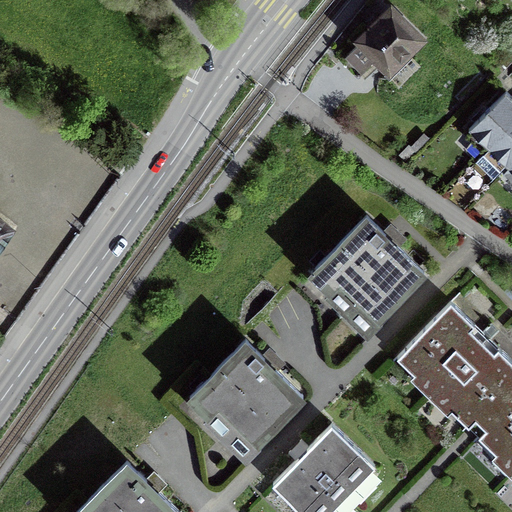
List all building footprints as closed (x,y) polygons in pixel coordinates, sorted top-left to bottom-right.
[(427,40),(390,3),(372,20),(354,38),(390,76),(427,40)] [(488,147),(507,166),(511,170),(511,98),(506,93),(470,129),(488,147)] [(0,243),(16,222),(0,208),(0,243)] [(365,214),(307,272),(371,335),(429,277),(389,238),(365,214)] [(511,282),(503,292),(511,299),(511,282)] [(479,423),(485,429),(477,436),(511,469),(511,363),(487,339),(483,343),(481,341),(478,338),(482,334),(450,302),(396,357),(467,426),(474,419),(479,423)] [(209,377),(186,400),(250,464),(311,403),(268,360),(247,339),(209,377)] [(300,453),(271,481),(301,511),(320,511),(322,510),(323,511),(344,511),(377,481),(362,466),(368,460),(331,423),(300,453)] [(182,511),(152,482),(126,457),(85,499),(71,511),(182,511)]
